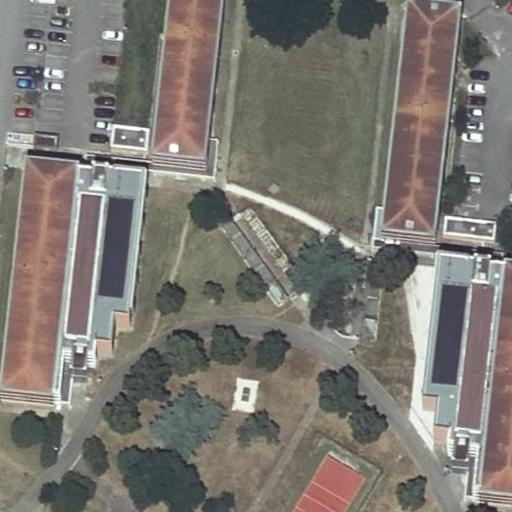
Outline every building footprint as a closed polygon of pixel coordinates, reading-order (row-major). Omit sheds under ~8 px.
[(170,0),(167,36),(152,166),(204,172),(223,0),(170,0)] [(408,10),(381,242),(434,247),(449,117),(460,16),(408,10)] [(149,130),(114,125),(112,144),(146,149),(149,130)] [(130,331),(146,184),(79,176),(27,170),(0,383),(0,407),(71,409),(71,387),(87,388),(88,371),(98,372),(98,359),(114,360),(116,331),(130,331)] [(495,223),(445,217),(443,232),(493,239),(495,223)] [(234,220),(223,228),(279,307),(290,299),(234,220)] [(381,261),(369,261),(363,338),(375,339),(381,261)] [(491,511),(511,511),(511,271),(506,271),(505,275),(492,274),(492,273),(439,267),(424,411),(438,412),(435,442),(450,444),(448,460),(454,461),(453,475),(465,476),(464,502),(472,503),(472,506),(477,506),(476,511),(491,511)]
